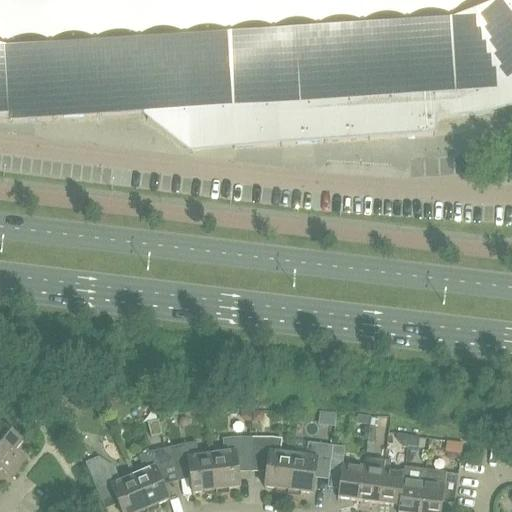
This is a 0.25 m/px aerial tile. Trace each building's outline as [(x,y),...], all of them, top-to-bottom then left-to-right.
[(511,0),(0,0),(0,120),(11,122),(144,114),(144,117),(191,151),(229,146),(231,149),(348,142),(434,136),(435,120),(467,113),(473,116),(495,111),(498,107),(502,105),(507,103),(511,102),(511,101),(511,0)] [(252,422),(252,410),(251,408),(240,409),(241,418),(245,422),(252,422)] [(252,411),(252,419),(253,422),(260,422),(262,419),(264,417),(264,411),(252,411)] [(160,420),(158,421),(148,423),(149,427),(147,428),(149,437),(166,433),(163,423),(161,424),(160,420)] [(23,443),(0,424),(0,457),(18,472),(26,461),(15,452),(23,443)] [(375,438),(376,427),(369,426),(367,437),(375,438)] [(408,437),(401,436),(395,436),(394,440),(403,449),(407,450),(408,437)] [(223,440),(224,454),(210,456),(215,492),(240,489),(237,473),(252,473),(252,439),(234,439),(223,440)] [(264,489),(288,492),(293,456),(280,454),(281,440),(270,439),(252,439),(252,473),(266,473),(264,489)] [(428,449),(429,440),(418,439),(417,447),(428,449)] [(176,483),(190,479),(192,495),(215,492),(210,456),(198,458),(196,443),(183,445),(167,449),(176,483)] [(307,444),(305,458),(293,456),(288,492),(312,495),(314,479),(328,481),(330,464),(332,452),(332,447),(307,444)] [(162,487),(176,483),(167,449),(148,453),(138,458),(144,472),(132,477),(147,511),(168,502),(162,487)] [(343,453),(332,452),(330,464),(341,465),(343,453)] [(0,457),(0,471),(1,470),(12,479),(18,472),(0,457)] [(105,511),(106,510),(118,505),(120,511),(143,511),(147,511),(132,477),(120,482),(114,469),(99,458),(85,463),(105,511)] [(384,461),(383,470),(378,505),(399,507),(403,480),(404,473),(390,471),(391,462),(384,461)] [(337,499),(358,502),(362,467),(342,465),(337,499)] [(358,502),(378,505),(383,470),(362,467),(358,502)] [(405,473),(404,473),(403,480),(399,507),(397,511),(419,511),(424,471),(405,469),(405,473)] [(458,476),(445,474),(424,471),(419,511),(440,511),(442,504),(454,505),(458,476)]
